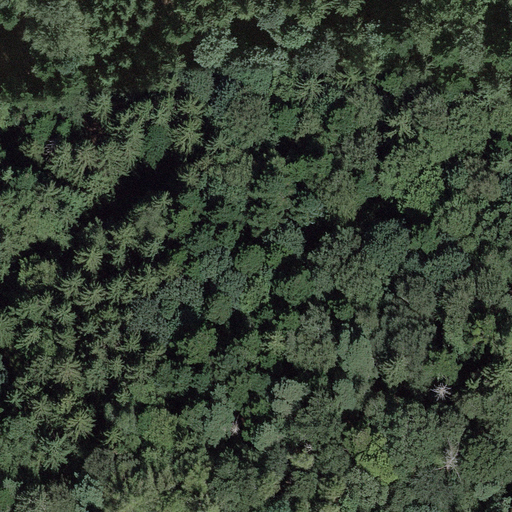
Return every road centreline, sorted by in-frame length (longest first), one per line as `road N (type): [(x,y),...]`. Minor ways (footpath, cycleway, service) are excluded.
road 1 (track): [(429,0),(0,336)]
road 2 (track): [(511,364),(460,421),(453,471),(465,511)]
